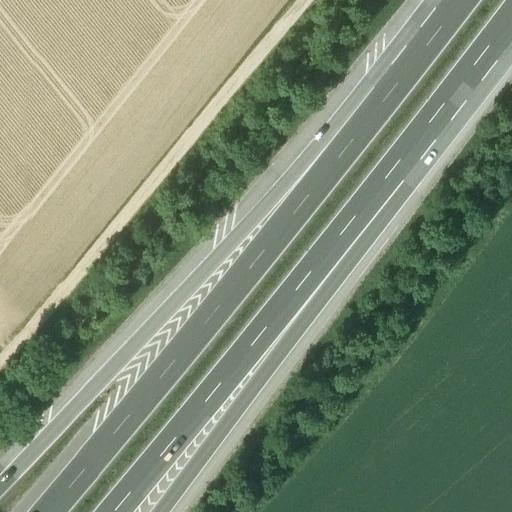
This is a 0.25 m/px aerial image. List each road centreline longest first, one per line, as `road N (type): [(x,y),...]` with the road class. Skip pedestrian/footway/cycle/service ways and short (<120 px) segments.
road 1 (motorway): [(390,90),(292,178),(0,494)]
road 2 (motorway): [(390,90),(56,511)]
road 3 (track): [(304,0),(0,367)]
road 4 (motorway): [(120,511),(394,170)]
road 5 (motorway): [(162,511),(394,170)]
road 6 (motorway): [(394,170),(511,16)]
